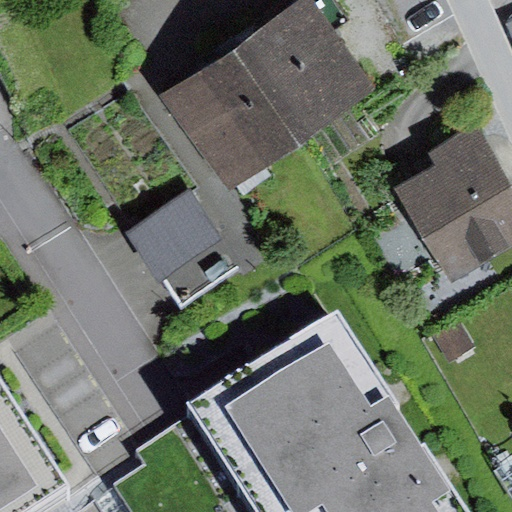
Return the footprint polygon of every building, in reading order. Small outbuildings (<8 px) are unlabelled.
[(285,0),(260,18),(241,30),(305,124),(375,76),(324,0),(285,0)] [(241,30),(163,83),(227,177),(305,124),(241,30)] [(435,154),(397,177),(454,274),(511,240),(511,169),(479,114),(428,144),(435,154)] [(190,184),(128,218),(158,274),(220,240),(190,184)] [(460,511),(341,317),(197,405),(263,511),(460,511)] [(461,319),(437,334),(452,357),(476,341),(461,319)] [(0,511),(27,511),(67,485),(0,382),(0,511)]
